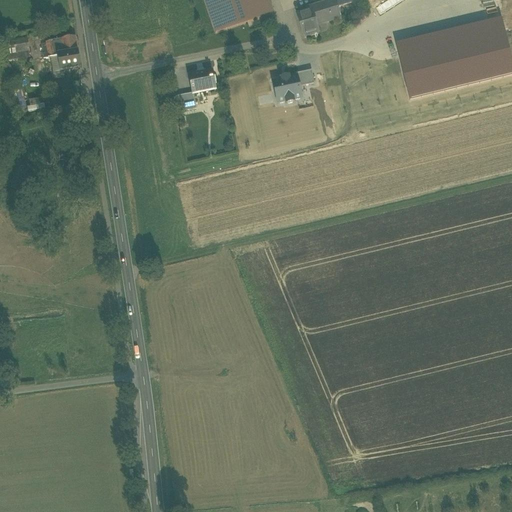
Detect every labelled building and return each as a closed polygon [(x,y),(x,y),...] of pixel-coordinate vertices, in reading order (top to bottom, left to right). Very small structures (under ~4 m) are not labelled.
[(259,18),(253,0),(204,0),(216,33),(259,18)] [(273,14),(267,0),(253,0),(259,18),(273,14)] [(297,15),(304,37),(318,32),(316,26),(332,21),(333,22),(341,19),(338,8),(335,0),(334,0),(306,9),(307,12),(297,15)] [(334,0),(335,0),(338,8),(357,2),(356,0),(334,0)] [(501,20),(396,45),(399,57),(504,32),(501,20)] [(511,64),(504,32),(399,57),(410,101),(511,76),(511,64)] [(52,62),(58,61),(57,58),(78,54),(76,38),(46,43),(49,62),(52,62)] [(8,43),(11,55),(30,52),(28,40),(8,43)] [(8,56),(11,55),(8,43),(0,44),(0,54),(0,57),(8,56)] [(11,55),(8,56),(9,62),(31,58),(30,52),(11,55)] [(80,65),(78,54),(57,58),(58,61),(60,73),(63,72),(81,69),(80,65)] [(58,61),(52,62),(54,74),(60,73),(58,61)] [(312,72),(296,75),(297,78),(298,78),(300,88),(315,85),(312,72)] [(192,95),(193,96),(193,95),(216,91),(212,73),(189,77),(192,95)] [(281,81),(273,83),(277,105),(286,103),(286,105),(294,103),(294,102),(302,100),(300,88),(298,78),(297,78),(289,80),(281,81)] [(177,98),(180,113),(196,109),(193,95),(193,96),(192,95),(177,98)] [(29,102),(30,108),(40,106),(39,100),(29,102)] [(30,108),(28,108),(29,114),(45,110),(44,105),(40,106),(30,108)]
